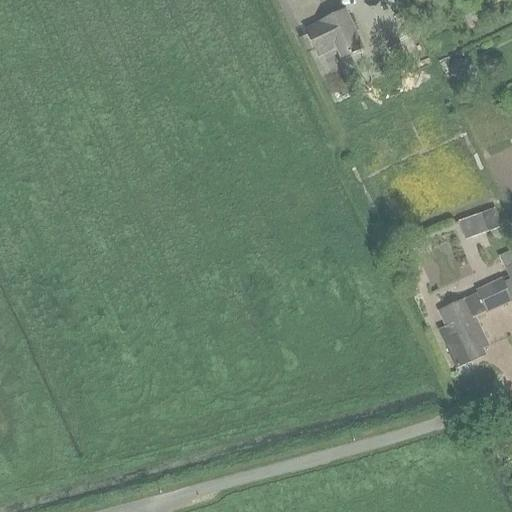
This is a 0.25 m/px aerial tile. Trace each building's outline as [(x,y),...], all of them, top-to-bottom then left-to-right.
[(502,0),(479,0),(485,11),(503,2),(502,0)] [(339,48),(344,59),(366,48),(348,10),(308,30),(321,56),(339,48)] [(403,49),(390,54),(395,66),(408,61),(403,49)] [(466,81),(468,69),(469,64),(454,61),(450,78),(466,81)] [(495,210),(477,216),(483,234),(501,228),(495,210)] [(511,252),(499,258),(505,270),(511,266),(511,252)] [(445,328),(437,331),(456,370),(458,369),(487,356),(484,350),(491,347),(477,317),(488,312),(488,313),(511,301),(511,297),(510,294),(506,284),(504,279),(478,291),(479,294),(468,299),(441,312),(438,313),(445,328)]
